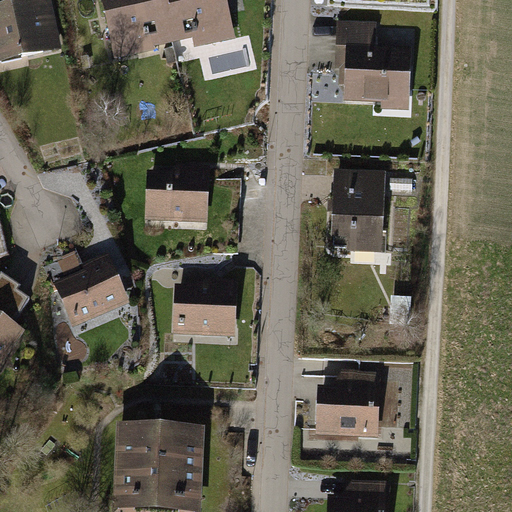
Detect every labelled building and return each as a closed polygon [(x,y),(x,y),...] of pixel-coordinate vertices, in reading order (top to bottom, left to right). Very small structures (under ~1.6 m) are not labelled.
[(0,64),(56,51),(44,0),(41,0),(0,9),(0,64)] [(169,39),(160,0),(98,0),(112,61),(135,55),(133,47),(169,39)] [(231,39),(222,0),(160,0),(169,39),(170,43),(204,35),(206,45),(231,39)] [(406,113),(408,52),(371,51),(372,25),(334,24),(333,50),(344,50),(343,104),(379,105),(379,112),(406,113)] [(381,177),(333,175),(331,251),(378,252),(381,177)] [(203,224),(205,179),(145,176),(143,221),(203,224)] [(41,264),(68,329),(125,306),(104,256),(78,267),(71,252),(41,264)] [(230,338),(232,293),(173,291),(171,335),(230,338)] [(0,362),(19,336),(0,321),(0,362)] [(375,440),(377,377),(343,375),(342,394),(317,393),(315,437),(375,440)] [(196,511),(200,434),(116,430),(112,511),(196,511)] [(385,511),(387,485),(352,484),(352,502),(326,501),(325,511),(385,511)]
